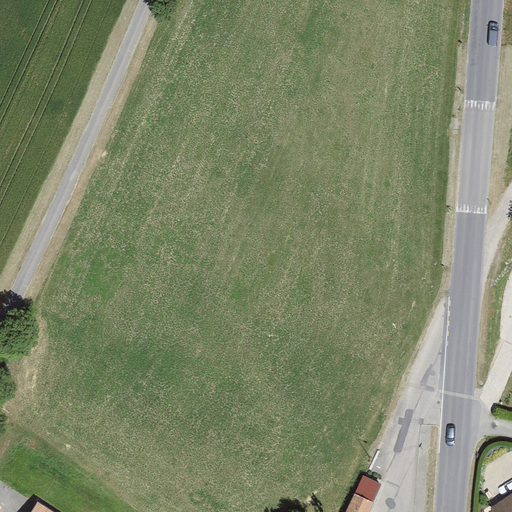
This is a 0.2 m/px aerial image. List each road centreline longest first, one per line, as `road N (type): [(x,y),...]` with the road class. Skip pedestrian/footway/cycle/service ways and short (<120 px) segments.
road 1 (tertiary): [(484,0),(456,420)]
road 2 (unclassified): [(149,0),(0,332)]
